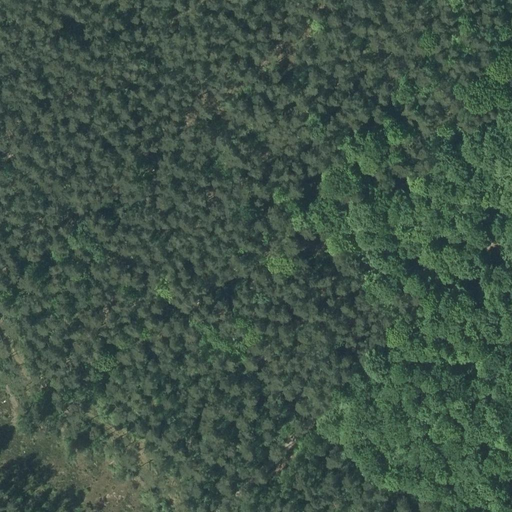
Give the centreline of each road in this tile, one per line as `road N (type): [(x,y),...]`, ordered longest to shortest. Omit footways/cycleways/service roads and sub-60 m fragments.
road 1 (track): [(440,511),(0,149)]
road 2 (track): [(0,280),(330,0)]
road 3 (track): [(511,226),(218,511)]
